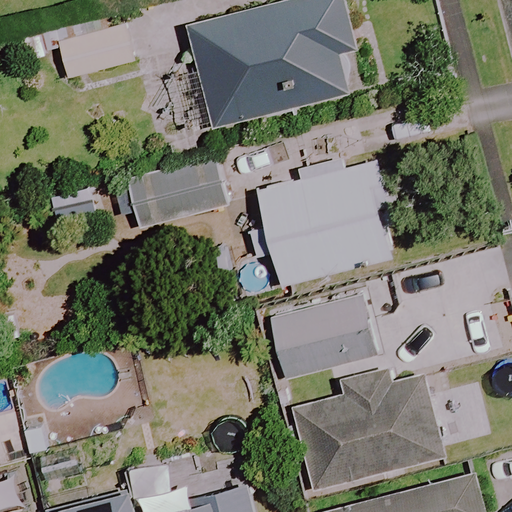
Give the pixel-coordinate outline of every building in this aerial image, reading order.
[(364,49),(351,0),(287,0),(187,25),(213,128),(350,94),(340,55),(364,49)] [(127,29),(59,44),(67,80),(135,64),(127,29)] [(229,207),(216,156),(128,178),(141,229),(229,207)] [(286,285),(395,257),(386,220),(396,218),(381,160),(262,190),(271,226),(252,231),(258,256),(277,251),(286,285)] [(289,384),(326,375),(331,393),(293,403),(296,413),(301,412),(321,489),(448,456),(427,374),(395,382),(392,370),(384,372),(363,293),(271,317),(289,384)] [(76,446),(37,458),(48,494),(87,482),(76,446)] [(253,511),(239,454),(169,471),(166,458),(127,468),(133,491),(49,511),(253,511)] [(488,511),(478,471),(320,511),(319,511),(488,511)] [(0,511),(21,511),(28,511),(19,473),(0,477),(0,511)]
